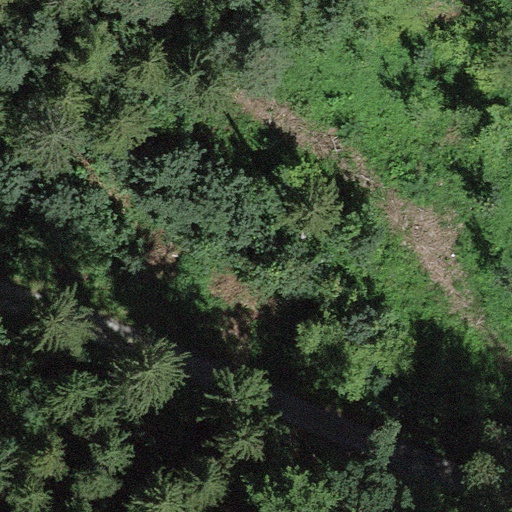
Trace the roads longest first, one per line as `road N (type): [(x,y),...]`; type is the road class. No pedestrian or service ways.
road 1 (track): [(511,357),(466,295),(268,90),(117,0)]
road 2 (track): [(397,456),(112,330),(0,300)]
road 3 (track): [(511,498),(397,456)]
